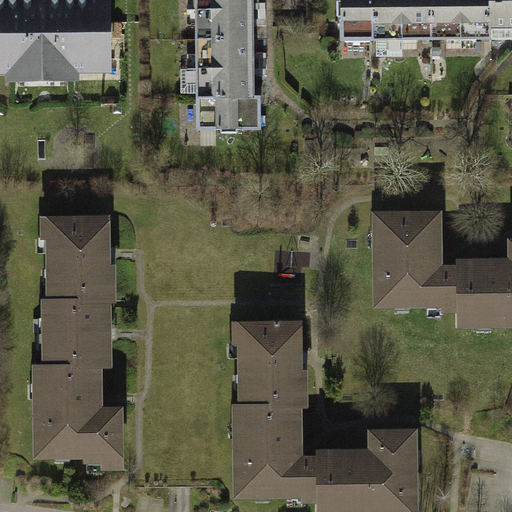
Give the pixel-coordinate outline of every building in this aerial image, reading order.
[(112,0),(0,0),(0,79),(8,79),(8,88),(81,87),(81,79),(113,78),(112,0)] [(255,0),(196,0),(199,135),(263,134),(263,100),(257,100),(255,0)] [(511,0),(342,0),(343,45),(494,42),(494,32),(511,32),(511,0)] [(445,216),(376,217),(377,313),(446,312),(446,318),(461,318),(462,334),(511,333),(511,242),(511,243),(511,263),(459,263),(459,269),(446,270),(445,216)] [(109,217),(38,218),(38,243),(43,242),(44,301),(39,301),(40,368),(30,368),(32,461),(82,461),(82,474),(122,473),(121,410),(101,410),(100,372),(111,372),(110,306),(114,306),(114,267),(109,267),(109,217)] [(304,325),(234,326),(234,351),(240,351),(241,410),(235,410),(236,504),(303,503),(303,508),(320,508),(319,511),(420,511),(420,434),(371,435),(371,454),(319,455),(319,461),(305,461),(304,415),(311,415),(310,374),(305,374),(304,325)]
